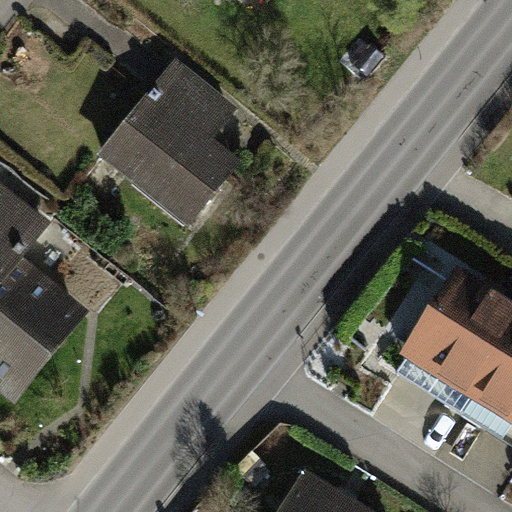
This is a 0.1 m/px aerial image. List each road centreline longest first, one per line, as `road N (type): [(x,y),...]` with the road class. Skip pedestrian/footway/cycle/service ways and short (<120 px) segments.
road 1 (tertiary): [(238,353),(511,15)]
road 2 (residential): [(238,353),(272,383),(480,511)]
road 3 (tertiary): [(112,511),(238,353)]
